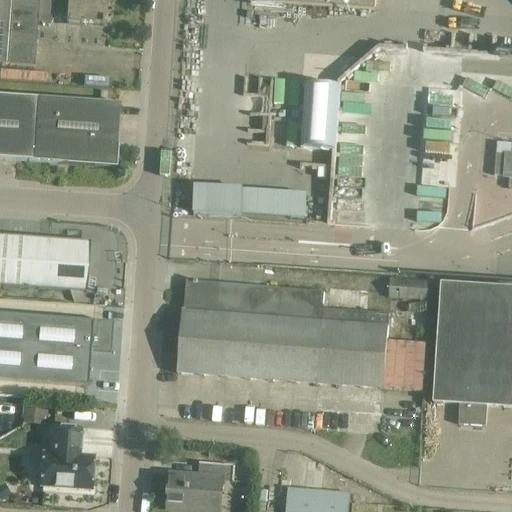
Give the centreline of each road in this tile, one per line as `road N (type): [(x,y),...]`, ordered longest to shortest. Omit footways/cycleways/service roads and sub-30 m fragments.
road 1 (unclassified): [(511,506),(422,498),(292,440),(137,430)]
road 2 (unknown): [(478,0),(484,75),(474,244)]
road 3 (unclassified): [(137,430),(151,210)]
road 4 (unclassified): [(151,210),(166,0)]
road 5 (unclassified): [(151,210),(0,199)]
